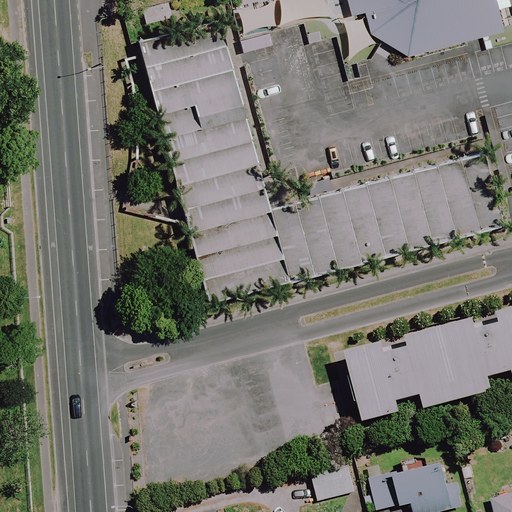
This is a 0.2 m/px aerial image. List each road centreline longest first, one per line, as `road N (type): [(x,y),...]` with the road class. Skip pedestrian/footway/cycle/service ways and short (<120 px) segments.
road 1 (residential): [(81,378),(511,267)]
road 2 (secondary): [(53,0),(81,378)]
road 3 (secondary): [(81,378),(91,511)]
